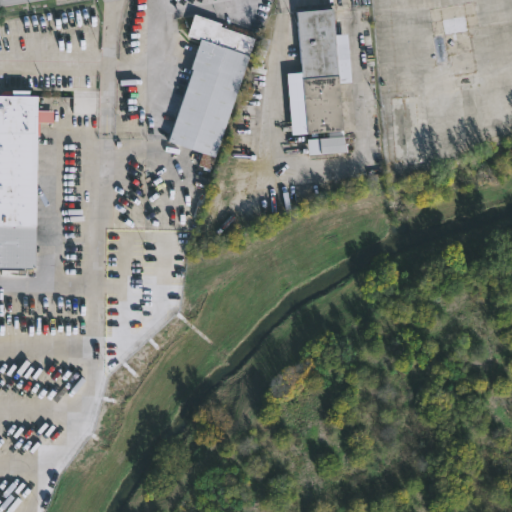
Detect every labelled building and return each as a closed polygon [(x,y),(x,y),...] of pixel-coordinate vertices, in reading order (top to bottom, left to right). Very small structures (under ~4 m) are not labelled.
[(429,8),(437,67),(452,65),(455,91),(479,88),(472,29),(481,28),(478,1),(429,8)] [(332,9),(334,35),(346,34),(349,83),(339,83),(343,152),(307,154),(306,139),(326,138),(326,132),(290,135),(286,74),(300,73),(296,11),(332,9)] [(214,156),(209,170),(197,165),(202,153),(167,141),(192,69),(190,68),(199,40),(186,36),(193,14),(220,23),(219,26),(254,38),(214,156)] [(100,89),(100,127),(69,126),(69,116),(74,116),(74,88),(100,89)] [(36,96),(35,111),(52,111),(52,123),(40,123),(39,135),(38,135),(35,268),(0,267),(0,93),(36,94),(36,96)] [(421,161),(418,98),(393,99),(396,162),(421,161)]
